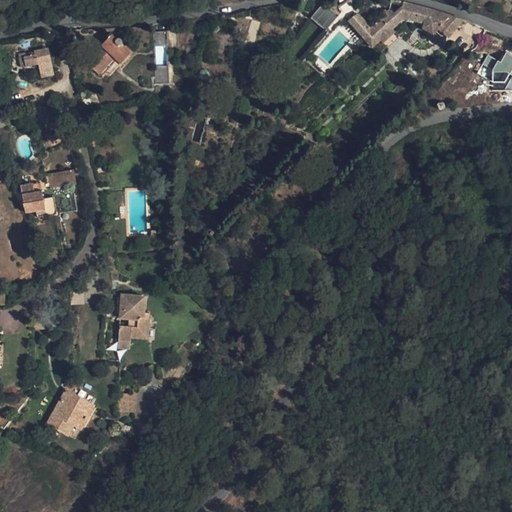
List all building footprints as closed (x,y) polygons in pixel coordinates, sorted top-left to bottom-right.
[(447,38),(462,20),(457,17),(404,3),(403,3),(401,7),(394,14),(390,10),(369,25),(357,13),(346,22),(367,45),(376,38),(381,44),(394,33),(391,30),(404,19),(422,22),(420,28),(432,35),(437,30),(447,38)] [(325,32),(338,17),(324,4),(311,18),(325,32)] [(240,21),(242,41),(258,39),(256,19),(240,21)] [(155,65),(165,64),(165,31),(154,31),(155,65)] [(111,35),(107,38),(101,45),(85,60),(98,75),(115,58),(119,63),(130,53),(124,48),(121,45),(122,40),(119,37),(115,38),(111,35)] [(101,45),(107,38),(104,35),(97,41),(101,45)] [(128,45),(124,48),(130,53),(119,63),(123,67),(136,55),(128,45)] [(54,74),(48,47),(34,50),(35,54),(21,56),(24,67),(38,64),(41,78),(54,74)] [(493,81),(511,90),(511,55),(505,52),(501,61),(487,54),(477,73),(493,81)] [(155,66),(156,83),(169,82),(168,65),(155,66)] [(157,100),(167,98),(165,93),(161,93),(160,87),(155,88),(157,100)] [(82,91),(80,93),(82,101),(91,99),(90,93),(86,90),(82,91)] [(91,99),(82,101),(84,108),(92,107),(91,99)] [(32,111),(30,115),(31,118),(32,120),(33,122),(35,123),(38,124),(40,124),(43,123),(44,122),(46,118),(47,116),(46,114),(44,110),(40,108),(36,108),(34,110),(32,111)] [(23,210),(26,220),(68,214),(66,205),(78,203),(75,186),(80,185),(78,173),(50,177),(51,183),(42,183),(44,194),(33,195),(32,184),(20,185),(21,189),(23,210)] [(42,183),(32,184),(33,195),(44,194),(42,183)] [(21,189),(11,190),(17,198),(20,210),(23,210),(21,189)] [(66,205),(68,214),(80,212),(78,203),(66,205)] [(156,237),(156,230),(149,231),(150,240),(156,247),(160,242),(156,237)] [(119,323),(118,338),(130,339),(130,335),(147,336),(148,317),(137,316),(138,310),(143,311),(144,294),(121,292),(119,315),(128,316),(128,324),(119,323)] [(130,339),(118,338),(117,346),(130,347),(130,339)] [(45,425),(67,438),(73,429),(80,432),(94,407),(66,391),(45,425)] [(135,414),(135,397),(118,396),(118,414),(135,414)] [(73,429),(67,438),(74,442),(80,432),(73,429)] [(99,457),(106,448),(100,444),(94,452),(99,457)] [(26,511),(35,511),(66,474),(41,455),(8,498),(26,511)] [(80,480),(68,493),(77,500),(65,511),(87,511),(108,491),(88,470),(78,477),(80,480)] [(65,511),(77,500),(68,493),(64,489),(44,511),(65,511)]
